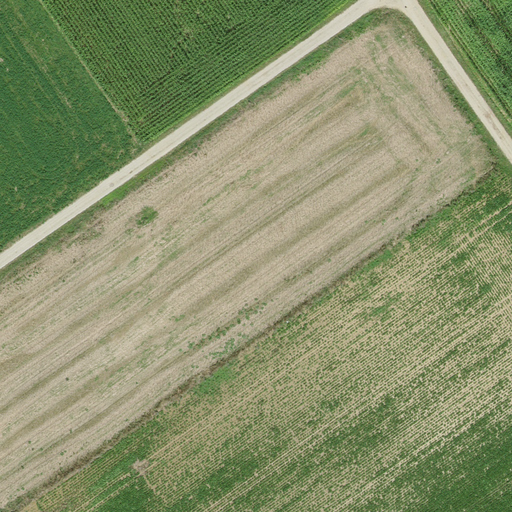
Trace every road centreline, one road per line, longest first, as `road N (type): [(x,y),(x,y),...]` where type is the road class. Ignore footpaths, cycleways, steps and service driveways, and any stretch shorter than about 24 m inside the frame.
road 1 (track): [(365,0),(0,265)]
road 2 (track): [(400,0),(511,161)]
